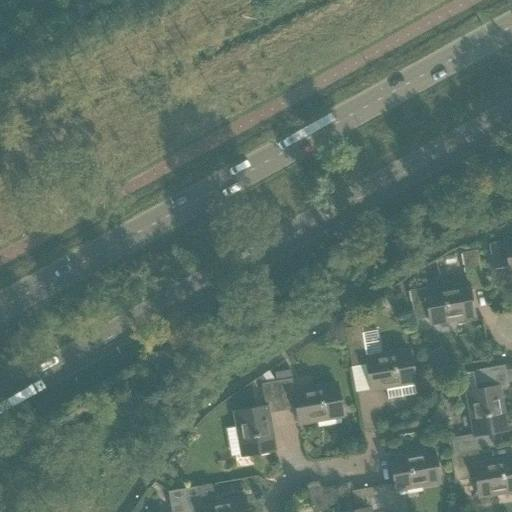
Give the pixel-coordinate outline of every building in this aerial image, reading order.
[(511,240),(505,242),(505,241),(490,244),(494,269),(509,267),(510,273),(511,272),(511,240)] [(429,314),(430,323),(474,316),(469,291),(484,288),(477,250),(462,253),(467,285),(426,292),(425,288),(410,291),(415,321),(416,321),(415,316),(429,314)] [(366,364),(370,390),(386,387),(388,399),(415,394),(413,382),(414,382),(409,351),(366,358),(361,326),(345,329),(351,367),(366,364)] [(445,357),(434,363),(439,372),(450,365),(445,357)] [(453,438),(447,439),(450,454),(456,453),(482,449),(495,446),(493,432),(505,430),(498,387),(508,385),(504,366),(473,371),(476,390),(468,392),(466,392),(474,434),(453,438)] [(298,423),(342,416),(336,385),(294,392),(290,370),(275,373),(277,382),(282,410),(295,408),(298,423)] [(267,372),(258,378),(262,384),(274,382),(267,372)] [(282,410),(277,382),(274,382),(262,384),(266,407),(235,412),(243,456),(273,451),(267,413),(282,410)] [(456,453),(450,454),(455,481),(475,478),(479,497),(502,493),(511,491),(511,459),(485,464),(483,457),(482,449),(456,453)] [(394,484),(380,487),(384,511),(400,511),(396,490),(439,482),(433,451),(389,459),(394,484)] [(314,483),(305,486),(305,489),(310,488),(311,495),(322,493),(322,490),(317,487),(314,484),(314,483)] [(199,486),(183,489),(187,511),(247,511),(245,498),(215,503),(214,495),(213,491),(212,484),(199,486)] [(384,511),(380,487),(351,492),(354,511),(384,511)] [(187,511),(183,489),(169,491),(172,511),(187,511)]
